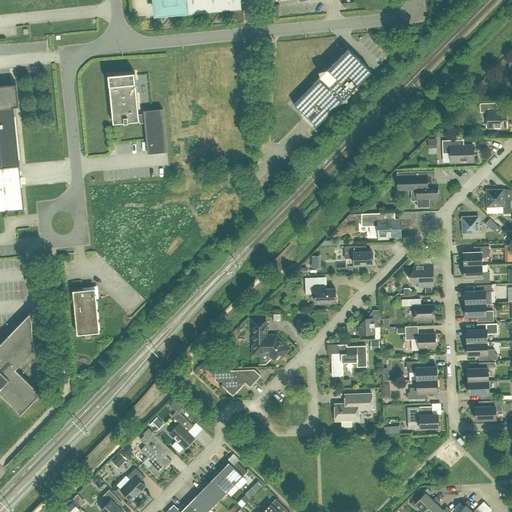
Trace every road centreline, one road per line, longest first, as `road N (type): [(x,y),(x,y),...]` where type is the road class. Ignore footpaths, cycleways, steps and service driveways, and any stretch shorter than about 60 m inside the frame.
road 1 (unclassified): [(416,0),(411,13),(389,21),(120,47)]
road 2 (residential): [(511,426),(463,427),(454,418),(446,209)]
road 3 (residential): [(304,355),(446,209)]
road 4 (unclassified): [(120,47),(72,57),(77,171),(66,202)]
road 5 (residential): [(149,511),(218,442),(229,407),(253,405)]
road 6 (residential): [(304,355),(311,361),(313,419),(306,430),(279,431),(253,405)]
